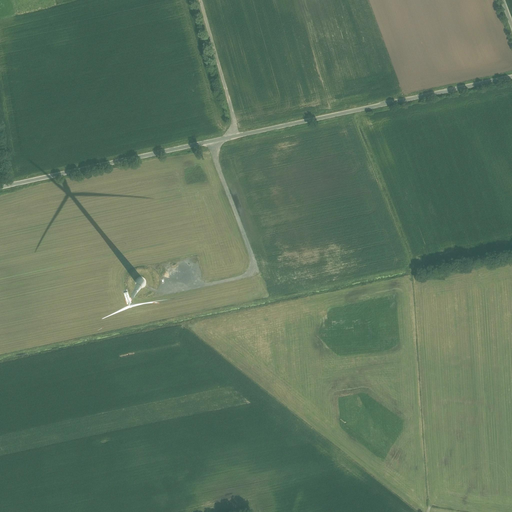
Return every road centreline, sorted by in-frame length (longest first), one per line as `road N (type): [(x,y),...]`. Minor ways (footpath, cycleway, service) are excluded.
road 1 (unclassified): [(0,187),(511,77)]
road 2 (track): [(166,293),(253,273),(207,142)]
road 3 (track): [(206,0),(243,135)]
